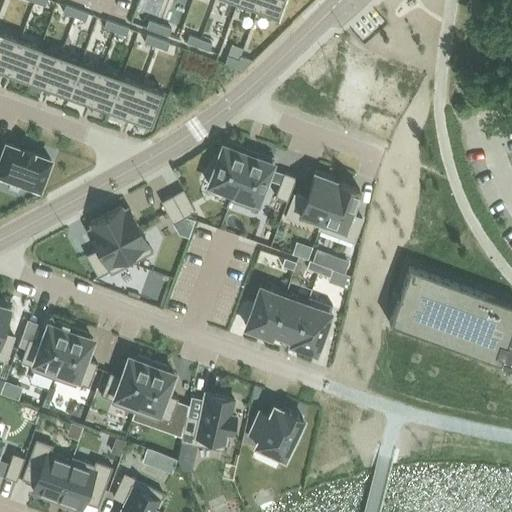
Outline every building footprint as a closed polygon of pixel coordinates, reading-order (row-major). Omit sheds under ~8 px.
[(257,10),(260,0),(237,0),(237,2),(257,10)] [(260,0),(257,10),(277,17),(278,18),(284,0),(260,0)] [(74,17),(77,9),(65,5),(62,12),(74,17)] [(88,13),(77,9),(74,17),(85,21),(88,13)] [(114,32),(117,24),(106,20),(103,27),(114,32)] [(157,32),(160,24),(148,20),(146,28),(157,32)] [(128,28),(117,24),(114,32),(126,36),(128,28)] [(168,36),(171,28),(160,24),(157,32),(168,36)] [(0,70),(7,74),(20,40),(0,32),(0,70)] [(155,46),(158,39),(147,35),(144,42),(155,46)] [(197,46),(200,39),(189,35),(186,42),(197,46)] [(166,50),(169,43),(158,39),(155,46),(166,50)] [(209,51),(211,43),(200,39),(197,46),(209,51)] [(28,81),(40,47),(20,40),(7,74),(28,81)] [(48,88),(60,55),(40,47),(28,81),(48,88)] [(68,96),(80,62),(60,55),(48,88),(68,96)] [(236,67),(238,60),(227,56),(224,63),(236,67)] [(242,70),(252,61),(252,60),(240,56),(238,60),(236,67),(242,70)] [(88,103),(101,70),(80,62),(68,96),(88,103)] [(109,111),(121,77),(101,70),(88,103),(109,111)] [(129,118),(141,84),(121,77),(109,111),(129,118)] [(150,126),(163,92),(141,84),(129,118),(150,126)] [(214,153),(207,172),(212,174),(208,184),(231,193),(233,193),(249,149),(242,147),(224,140),(218,155),(214,153)] [(22,149),(5,143),(0,156),(0,175),(39,189),(50,159),(33,153),(34,151),(23,147),(22,149)] [(231,193),(229,200),(255,210),(274,158),(255,151),(255,152),(249,149),(233,193),(231,193)] [(283,172),(275,196),(287,200),(295,177),(283,172)] [(293,193),(285,217),(298,221),(300,214),(321,221),(322,222),(336,182),(314,173),(309,187),(308,187),(308,188),(309,188),(307,192),(306,193),(307,193),(305,197),(293,193)] [(321,221),(318,229),(353,242),(362,218),(350,214),(352,210),(353,209),(352,208),(353,204),(354,205),(354,204),(354,203),(359,189),(338,181),(337,182),(336,182),(322,222),(321,221)] [(183,189),(172,195),(183,217),(195,211),(183,189)] [(172,195),(160,201),(172,223),(183,217),(172,195)] [(120,206),(105,214),(131,263),(152,251),(129,207),(122,210),(120,206)] [(96,249),(85,255),(97,277),(108,271),(110,274),(131,263),(105,214),(90,222),(92,227),(86,230),(96,249)] [(284,258),(282,266),(293,269),(295,262),(284,258)] [(511,300),(392,258),(365,330),(493,376),(490,387),(511,395),(511,300)] [(309,260),(306,268),(318,272),(320,265),(309,260)] [(320,265),(318,272),(329,276),(332,269),(320,265)] [(260,287),(245,327),(269,335),(283,295),(282,295),(260,287)] [(283,295),(269,335),(291,343),(307,300),(306,300),(284,291),(282,295),(283,295)] [(307,300),(291,343),(315,352),(332,305),(308,296),(306,300),(307,300)] [(0,305),(0,358),(6,360),(14,336),(2,332),(3,328),(4,328),(4,327),(3,327),(5,323),(6,322),(5,322),(9,308),(0,305)] [(28,338),(20,362),(31,366),(30,370),(53,378),(72,326),(55,320),(54,325),(47,322),(40,342),(28,338)] [(72,326),(53,378),(75,386),(77,382),(88,387),(97,363),(85,359),(92,339),(86,336),(88,332),(72,326)] [(109,372),(101,395),(112,400),(111,404),(133,412),(152,360),(137,354),(136,359),(128,356),(121,376),(109,372)] [(152,360),(133,412),(156,420),(157,416),(169,421),(178,397),(166,393),(173,373),(166,370),(168,365),(152,360)] [(186,416),(181,440),(223,450),(227,432),(231,433),(235,414),(231,413),(234,399),(204,392),(199,418),(186,416)] [(257,414),(246,437),(258,442),(255,448),(282,461),(289,445),(293,447),(300,432),(296,431),(301,421),(283,413),(282,415),(272,411),(268,419),(257,414)] [(35,439),(21,479),(35,484),(33,491),(56,500),(71,460),(70,460),(50,452),(53,445),(35,439)] [(24,457),(12,453),(4,477),(16,481),(24,457)] [(71,460),(56,500),(80,509),(83,502),(97,507),(112,467),(95,460),(94,464),(71,456),(70,460),(71,460)] [(124,474),(113,496),(124,502),(119,511),(158,511),(159,510),(155,509),(163,493),(124,474)]
